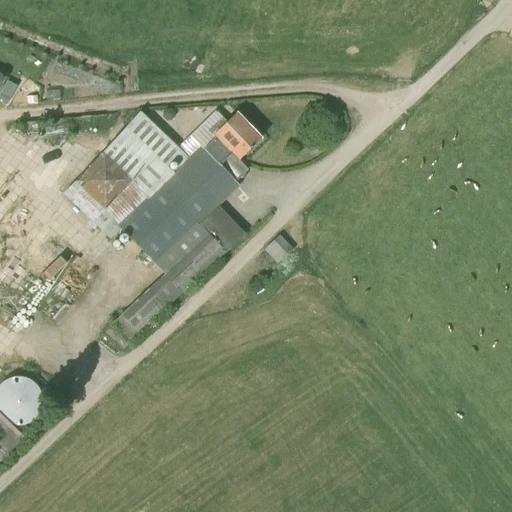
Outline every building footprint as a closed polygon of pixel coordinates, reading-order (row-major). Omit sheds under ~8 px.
[(11,96),(2,91),(0,93),(0,101),(6,105),(11,96)] [(166,121),(171,121),(174,117),(174,112),(170,109),(166,109),(162,113),(162,117),(166,121)] [(216,137),(203,150),(219,166),(232,153),(238,161),(261,139),(236,113),(213,135),(216,137)] [(120,226),(174,174),(126,128),(101,155),(125,179),(90,219),(108,236),(119,226),(120,226)] [(201,148),(174,174),(120,226),(157,265),(212,213),(239,187),(219,166),(203,150),(201,148)] [(216,217),(212,213),(157,265),(162,271),(180,289),(184,293),(245,235),(222,211),(216,217)] [(318,278),(280,236),(266,250),(278,263),(283,258),(309,287),(318,278)] [(180,289),(162,271),(109,325),(126,343),(180,289)] [(36,408),(37,403),(36,398),(35,393),(33,389),(31,386),(27,382),(22,380),(17,378),(13,378),(8,378),(4,379),(0,380),(0,423),(3,425),(7,426),(12,427),(17,426),(22,425),(25,423),(29,420),(32,416),(35,412),(36,408)] [(0,454),(15,441),(0,425),(0,454)]
